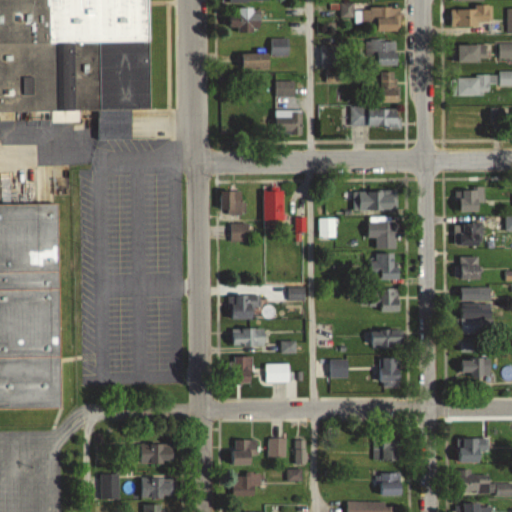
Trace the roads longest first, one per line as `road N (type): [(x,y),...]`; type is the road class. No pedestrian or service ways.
road 1 (residential): [(200,511),(191,0)]
road 2 (residential): [(427,511),(419,0)]
road 3 (residential): [(197,161),(511,160)]
road 4 (residential): [(511,407),(200,410)]
